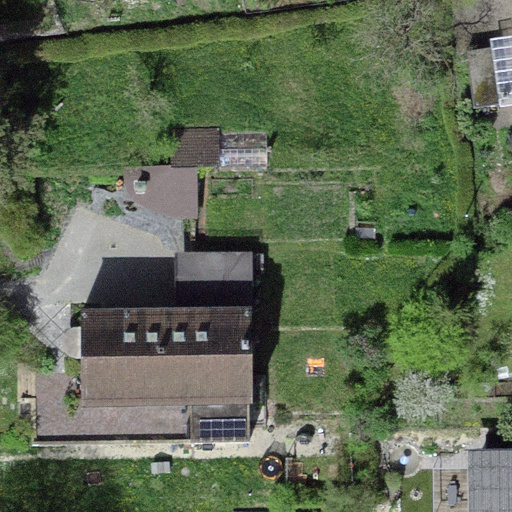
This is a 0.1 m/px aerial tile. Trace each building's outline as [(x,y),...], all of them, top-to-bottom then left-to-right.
[(495,48),(466,53),(476,110),(505,105),(495,48)] [(217,168),(217,129),(177,131),(178,169),(217,168)] [(217,168),(270,167),(270,129),(217,129),(217,168)] [(190,324),(117,327),(121,428),(287,420),(283,324),(262,325),(260,267),(187,270),(190,324)] [(511,511),(511,472),(472,473),(472,511),(511,511)]
